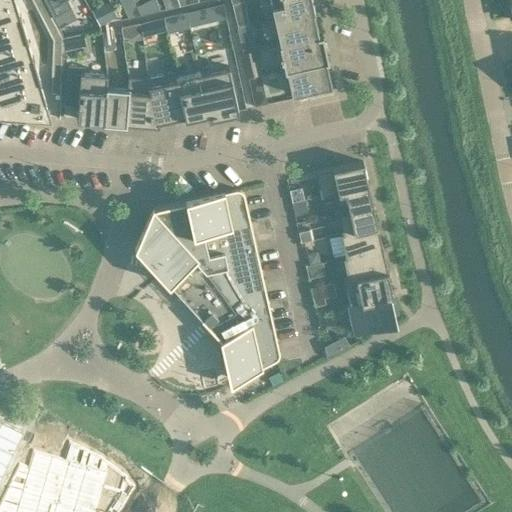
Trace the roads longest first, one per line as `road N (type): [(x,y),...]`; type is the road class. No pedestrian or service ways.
road 1 (residential): [(0,149),(156,164),(354,126),(372,112)]
road 2 (residential): [(372,112),(393,143),(433,313)]
road 3 (residential): [(473,0),(511,186)]
